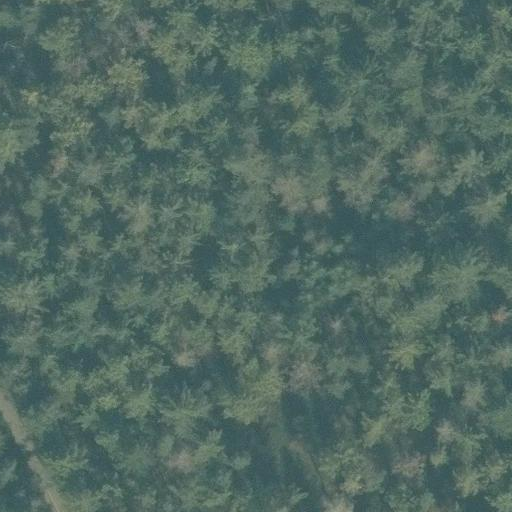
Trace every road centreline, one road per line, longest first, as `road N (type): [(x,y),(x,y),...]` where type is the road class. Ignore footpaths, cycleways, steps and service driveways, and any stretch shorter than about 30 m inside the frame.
road 1 (track): [(34,446),(236,350),(415,244),(511,207)]
road 2 (track): [(511,453),(415,244),(329,128),(269,0)]
road 3 (unclassified): [(68,511),(0,379)]
